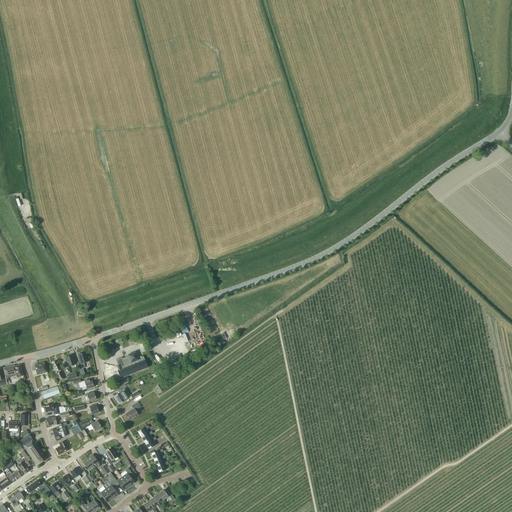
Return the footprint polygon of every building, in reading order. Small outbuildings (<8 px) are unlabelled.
[(79,370),(85,368),(84,363),(87,362),(84,352),(78,354),(78,355),(80,361),(77,362),(79,370)] [(118,365),(116,366),(118,371),(117,371),(120,378),(148,367),(145,360),(144,356),(141,357),(138,358),(136,352),(128,355),(128,356),(122,359),(122,357),(116,359),(118,363),(117,364),(118,365)] [(68,367),(75,365),(75,364),(72,356),(72,355),(65,357),(65,358),(68,367)] [(59,381),(65,378),(56,361),(52,363),(54,368),(56,373),(55,374),(59,381)] [(37,375),(47,372),(45,363),(44,363),(43,362),(41,363),(41,364),(34,366),(37,375)] [(3,368),(5,378),(5,379),(0,379),(0,385),(8,383),(8,378),(16,376),(17,377),(23,376),(20,365),(14,367),(14,366),(3,368)] [(75,371),(67,374),(68,380),(77,377),(75,371)] [(90,379),(84,381),(81,382),(80,379),(73,381),(74,385),(79,383),(80,388),(82,387),(83,390),(86,389),(94,387),(92,381),(91,381),(90,379)] [(115,392),(126,387),(125,384),(113,389),(115,392)] [(57,386),(41,392),(44,399),(59,394),(57,386)] [(118,391),(119,392),(119,393),(114,397),(119,404),(125,401),(124,400),(126,399),(126,398),(125,396),(124,396),(122,397),(121,395),(125,392),(126,391),(124,388),(118,391)] [(89,402),(96,400),(94,392),(86,394),(87,394),(85,395),(85,397),(87,396),(89,402)] [(129,421),(138,415),(135,411),(140,408),(137,403),(131,406),(133,410),(125,415),(129,421)] [(59,414),(58,409),(58,405),(53,406),(53,405),(45,406),(46,413),(50,412),(51,412),(53,412),(54,415),(59,414)] [(91,415),(99,413),(96,405),(89,407),(91,415)] [(28,425),(28,415),(20,415),(20,425),(28,425)] [(53,425),(57,425),(55,417),(46,419),(48,426),(53,425)] [(90,425),(88,420),(81,423),(83,428),(90,425)] [(95,432),(101,428),(97,421),(91,424),(95,432)] [(48,431),(50,437),(61,433),(61,432),(65,431),(66,431),(64,426),(67,425),(66,422),(58,425),(59,428),(57,428),(48,431)] [(76,427),(71,430),(75,435),(81,431),(84,430),(79,423),(75,426),(76,427)] [(141,437),(146,434),(144,430),(146,428),(145,426),(142,428),(143,428),(137,432),(141,437)] [(61,433),(50,437),(52,442),(61,439),(60,437),(62,437),(67,436),(65,431),(61,432),(61,433)] [(149,432),(146,434),(141,437),(144,443),(150,439),(148,436),(150,434),(149,432)] [(29,435),(20,441),(23,446),(24,446),(26,449),(37,465),(46,459),(35,443),(32,440),(33,440),(29,435)] [(150,439),(144,443),(148,449),(154,446),(151,441),(154,440),(152,438),(150,439)] [(60,446),(55,449),(59,455),(69,450),(64,441),(59,444),(60,446)] [(151,453),(154,459),(159,457),(158,452),(160,451),(158,447),(155,448),(155,449),(153,450),(154,452),(151,453)] [(110,465),(115,461),(114,459),(117,457),(111,448),(105,452),(110,458),(107,460),(110,465)] [(30,466),(26,459),(24,457),(27,455),(23,450),(18,454),(21,457),(18,459),(21,463),(17,465),(22,471),(22,470),(25,474),(29,471),(28,470),(29,469),(28,467),(30,466)] [(88,459),(94,467),(96,465),(98,467),(100,466),(99,464),(92,455),(88,459)] [(162,456),(159,457),(154,459),(156,466),(162,463),(160,459),(163,458),(162,456)] [(89,471),(94,467),(88,459),(83,462),(89,471)] [(166,464),(165,462),(162,463),(156,466),(159,473),(165,470),(163,465),(166,464)] [(110,471),(105,465),(101,468),(105,475),(110,471)] [(74,478),(81,473),(77,468),(76,469),(75,468),(70,472),(74,478)] [(122,478),(129,486),(134,483),(130,476),(132,474),(128,468),(125,471),(127,474),(122,478)] [(12,474),(16,480),(21,477),(17,471),(12,474)] [(11,483),(16,480),(12,474),(10,472),(6,475),(8,477),(7,477),(11,483)] [(81,478),(87,485),(92,481),(87,475),(87,474),(81,478)] [(70,486),(68,483),(71,481),(67,476),(65,477),(65,476),(60,480),(66,489),(70,486)] [(7,477),(0,482),(0,486),(2,490),(11,483),(7,477),(7,478),(7,477)] [(123,490),(129,486),(122,478),(117,481),(114,478),(112,480),(116,486),(119,484),(123,490)] [(36,490),(35,489),(38,487),(44,495),(49,491),(44,483),(41,485),(37,480),(26,488),(30,493),(30,492),(31,494),(32,494),(36,492),(36,490)] [(116,486),(112,480),(109,482),(111,486),(106,489),(112,498),(118,494),(113,488),(116,486)] [(54,493),(60,489),(56,483),(49,487),(54,493)] [(71,486),(76,492),(80,489),(76,483),(71,486)] [(107,502),(112,498),(106,489),(101,493),(98,490),(95,492),(100,498),(103,496),(107,502)] [(69,499),(71,498),(65,490),(61,494),(65,499),(67,497),(69,499)] [(163,490),(158,494),(163,500),(164,500),(167,497),(169,501),(171,500),(174,498),(169,491),(166,493),(163,490)] [(15,496),(18,501),(21,498),(23,501),(25,500),(23,497),(20,492),(15,496)] [(166,503),(164,500),(163,500),(158,494),(153,498),(158,504),(159,504),(162,501),(164,505),(166,503)] [(20,503),(18,501),(15,496),(9,500),(12,505),(17,502),(18,504),(20,503)] [(92,501),(89,504),(94,511),(95,511),(100,508),(94,500),(91,496),(89,497),(92,501)] [(153,498),(148,501),(153,508),(154,507),(157,505),(159,508),(161,507),(159,504),(158,504),(153,498)] [(154,511),(156,511),(154,507),(153,508),(148,501),(143,505),(148,511),(152,509),(154,511)] [(86,511),(94,511),(89,504),(85,506),(83,502),(81,504),(84,507),(83,507),(86,511)] [(41,503),(36,507),(39,511),(42,511),(45,510),(41,503)]
